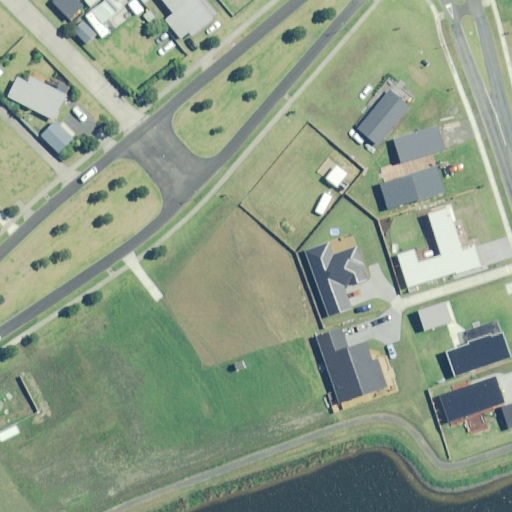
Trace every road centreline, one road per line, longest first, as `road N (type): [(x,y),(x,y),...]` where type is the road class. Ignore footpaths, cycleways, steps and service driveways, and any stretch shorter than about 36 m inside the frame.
road 1 (residential): [(361,0),(193,188)]
road 2 (residential): [(193,188),(133,240),(0,331)]
road 3 (residential): [(144,131),(296,0)]
road 4 (residential): [(0,252),(144,131)]
road 5 (residential): [(511,171),(495,148),(444,0)]
road 6 (residential): [(16,0),(144,131)]
road 7 (residential): [(475,0),(511,127)]
